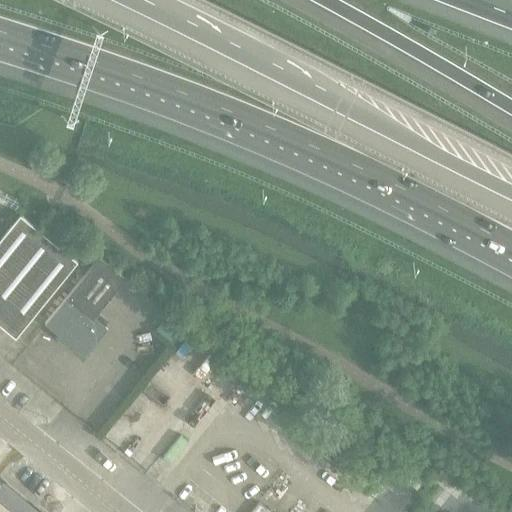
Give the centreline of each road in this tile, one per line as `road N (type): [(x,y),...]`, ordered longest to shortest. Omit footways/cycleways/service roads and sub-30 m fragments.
road 1 (motorway): [(0,41),(344,164),(511,251)]
road 2 (motorway): [(140,0),(511,188)]
road 3 (motorway): [(315,0),(511,107)]
road 4 (unclassified): [(116,511),(0,417)]
